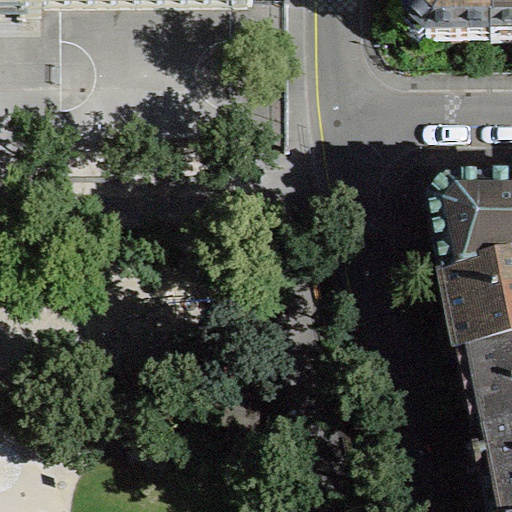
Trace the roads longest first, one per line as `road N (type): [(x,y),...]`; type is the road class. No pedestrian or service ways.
road 1 (residential): [(347,114),(422,511)]
road 2 (residential): [(511,113),(347,114)]
